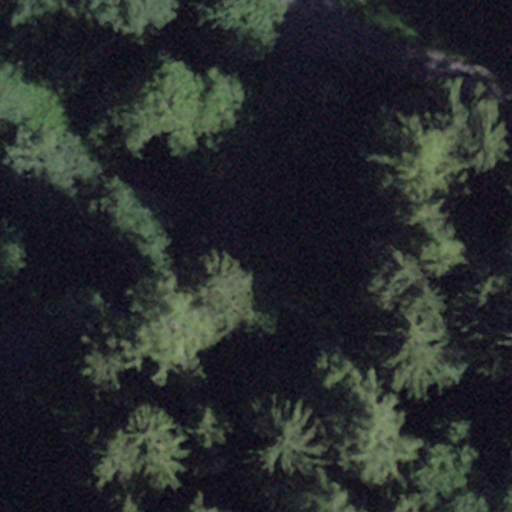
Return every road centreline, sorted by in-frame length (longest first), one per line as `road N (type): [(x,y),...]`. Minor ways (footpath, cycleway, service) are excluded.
road 1 (unclassified): [(314,64),(218,297),(0,348)]
road 2 (unclassified): [(314,64),(388,70),(511,101)]
